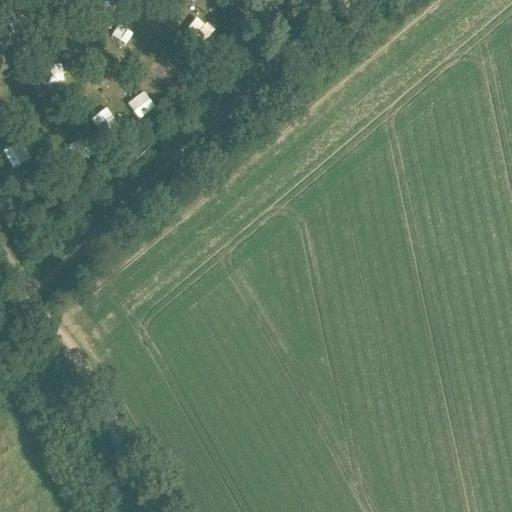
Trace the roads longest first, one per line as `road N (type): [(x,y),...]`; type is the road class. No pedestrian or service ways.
road 1 (track): [(33,300),(353,0)]
road 2 (track): [(33,300),(86,373),(157,511)]
